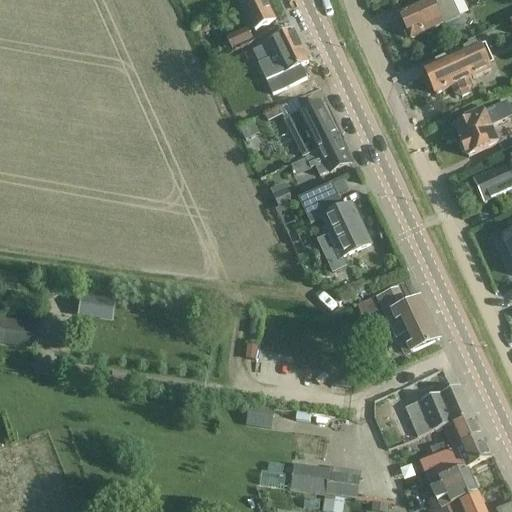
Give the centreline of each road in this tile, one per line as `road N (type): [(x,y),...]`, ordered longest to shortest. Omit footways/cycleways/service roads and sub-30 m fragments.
road 1 (secondary): [(511,455),(299,0)]
road 2 (unclassified): [(511,361),(348,0)]
road 3 (track): [(0,253),(227,288),(239,319),(230,391)]
